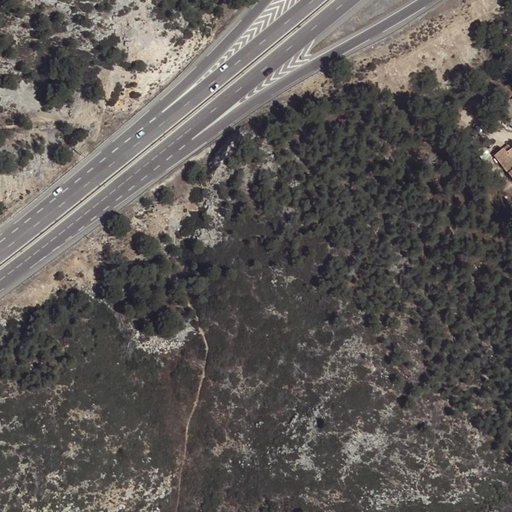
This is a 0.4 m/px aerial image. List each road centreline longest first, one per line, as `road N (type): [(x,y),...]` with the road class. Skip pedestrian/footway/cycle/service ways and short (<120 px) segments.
road 1 (trunk): [(38,250),(296,75),(426,0)]
road 2 (trunk): [(312,0),(0,249)]
road 3 (trunk): [(38,250),(345,0)]
road 4 (trunk): [(266,0),(168,98),(0,237)]
